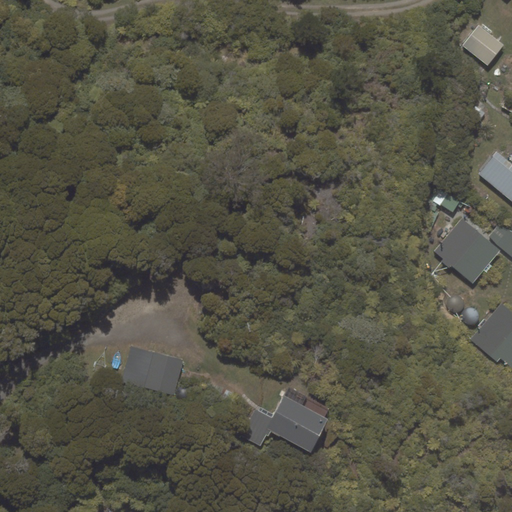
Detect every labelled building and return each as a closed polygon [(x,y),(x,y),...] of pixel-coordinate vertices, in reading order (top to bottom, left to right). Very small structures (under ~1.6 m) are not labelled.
[(486,64),(501,46),(478,26),(462,44),(486,64)] [(511,174),(501,188),(511,196),(511,174)] [(435,251),(473,283),(500,252),(462,219),(435,251)] [(511,255),(511,229),(501,220),(488,236),(511,255)] [(511,311),(500,301),(469,340),(509,371),(511,367),(511,311)] [(174,395),(183,360),(131,347),(122,382),(174,395)] [(269,428),(310,451),(328,419),(284,394),(271,416),(255,407),(239,434),(259,446),(269,428)]
